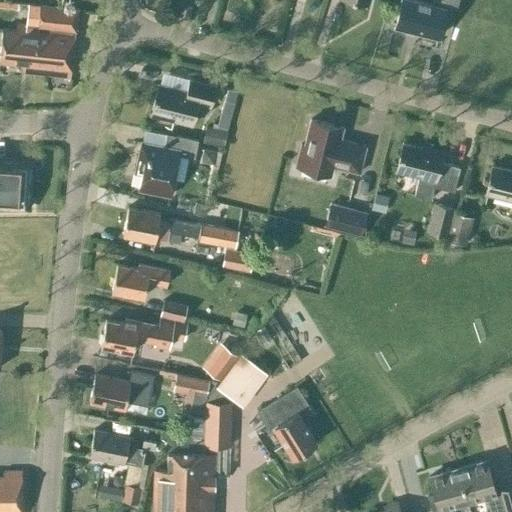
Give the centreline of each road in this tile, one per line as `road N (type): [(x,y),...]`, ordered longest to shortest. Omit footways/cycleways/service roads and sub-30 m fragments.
road 1 (residential): [(511,124),(112,21)]
road 2 (tertiary): [(47,511),(68,252),(88,124)]
road 3 (residential): [(284,511),(511,380)]
